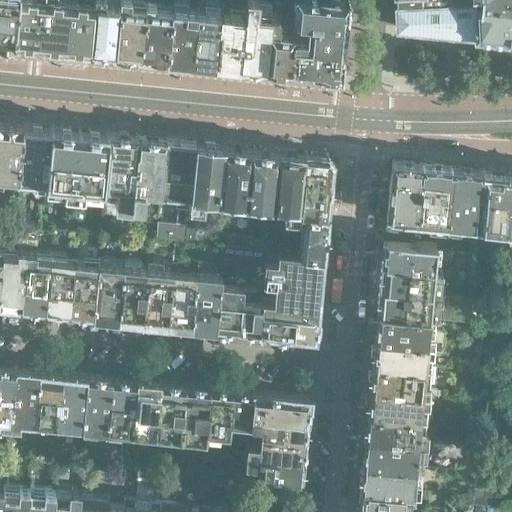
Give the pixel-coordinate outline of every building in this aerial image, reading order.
[(0,0),(0,38),(13,40),(16,0),(0,0)] [(38,42),(42,0),(16,0),(13,40),(38,42)] [(64,45),(68,0),(42,0),(38,42),(38,43),(64,45)] [(89,47),(93,0),(68,0),(64,45),(89,47)] [(115,51),(119,3),(104,2),(103,0),(93,0),(89,47),(115,51)] [(140,53),(145,6),(130,4),(130,0),(119,0),(119,3),(115,51),(140,53)] [(190,58),(195,11),(187,10),(188,1),(177,0),(171,0),(171,8),(166,56),(175,57),(174,61),(183,62),(184,57),(190,58)] [(264,66),(270,12),(271,3),(257,1),(257,0),(245,0),(245,9),(239,63),(264,66)] [(346,15),(347,0),(292,0),(291,15),(294,18),(307,19),(344,23),(345,23),(345,15),(346,15)] [(400,0),(401,2),(399,2),(400,26),(404,27),(404,26),(416,28),(440,30),(452,31),(452,32),(481,35),(481,34),(479,0),(400,0)] [(511,0),(479,0),(481,34),(483,35),(511,38),(511,37),(511,0)] [(166,56),(171,8),(155,7),(155,3),(146,2),(145,6),(140,53),(150,54),(150,55),(152,55),(155,59),(161,60),(165,56),(166,56)] [(215,60),(219,13),(220,7),(218,6),(218,4),(206,3),(206,4),(204,5),(203,12),(195,11),(190,58),(198,59),(198,64),(207,65),(208,60),(215,60)] [(239,63),(245,9),(230,7),(229,14),(219,13),(215,60),(223,61),(222,66),(231,67),(232,62),(239,63)] [(289,68),(291,41),(292,30),(278,29),(279,17),(276,12),(270,12),(264,66),(272,66),(272,71),(281,71),(282,67),(289,68)] [(342,46),(344,23),(307,19),(306,31),(292,30),(291,41),(342,46)] [(341,66),(342,56),(341,56),(342,46),(291,41),(289,68),(316,70),(316,71),(322,71),(322,76),(334,77),(334,72),(336,72),(338,71),(339,69),(340,69),(340,67),(341,66)] [(17,174),(22,122),(0,119),(0,177),(3,178),(3,172),(17,174)] [(45,179),(50,124),(41,124),(41,122),(32,121),(32,123),(22,122),(17,174),(16,181),(44,184),(45,179)] [(101,193),(102,191),(108,130),(98,129),(98,127),(89,126),(89,128),(70,126),(70,124),(61,123),(61,126),(50,124),(45,179),(63,181),(62,189),(101,193)] [(129,206),(130,201),(136,133),(128,132),(128,131),(126,128),(121,128),(118,130),(118,131),(108,130),(102,191),(116,193),(115,204),(129,206)] [(160,188),(165,136),(136,133),(130,201),(144,202),(146,187),(160,188)] [(188,199),(194,139),(165,136),(160,188),(160,189),(176,191),(175,197),(188,199)] [(217,194),(222,142),(213,141),(214,138),(204,137),(204,140),(194,139),(188,199),(188,204),(204,206),(206,193),(217,194)] [(271,199),(276,147),(222,142),(217,194),(271,199)] [(297,214),(298,206),(304,150),(276,147),(271,199),(283,201),(282,213),(297,214)] [(329,193),(332,158),(332,157),(327,152),(304,150),(298,206),(304,207),(327,209),(328,193),(329,193)] [(416,215),(421,161),(411,160),(401,159),(391,158),(391,159),(391,161),(389,180),(388,191),(386,210),(386,212),(385,223),(408,226),(409,215),(416,215)] [(446,218),(451,164),(421,161),(416,215),(446,218)] [(475,221),(481,167),(470,166),(461,165),(451,164),(446,218),(475,221)] [(504,231),(511,170),(481,167),(475,221),(474,233),(495,236),(496,231),(504,231)] [(12,223),(14,205),(6,204),(4,223),(12,223)] [(322,252),(327,209),(304,207),(301,238),(304,238),(303,250),(322,252)] [(184,238),(186,225),(157,222),(155,235),(184,238)] [(212,241),(214,226),(186,223),(186,225),(184,238),(212,241)] [(126,235),(127,225),(115,224),(114,234),(126,235)] [(20,305),(27,237),(18,236),(16,252),(2,250),(0,266),(0,302),(4,303),(4,306),(12,307),(12,304),(20,305)] [(433,265),(435,241),(384,236),(381,260),(433,265)] [(44,307),(49,255),(35,253),(36,238),(27,237),(20,305),(28,305),(28,308),(36,309),(36,306),(44,307)] [(235,264),(237,244),(223,242),(221,263),(235,264)] [(316,313),(320,273),(322,252),(303,250),(267,247),(264,278),(272,288),(275,288),(274,298),(262,297),(261,307),(316,313)] [(68,310),(73,257),(49,255),(44,307),(68,310)] [(92,312),(97,260),(73,257),(68,310),(92,312)] [(117,315),(122,262),(97,260),(92,312),(101,313),(101,316),(108,316),(108,314),(117,315)] [(433,265),(381,260),(379,284),(444,290),(445,281),(432,280),(433,265)] [(141,317),(147,265),(122,262),(117,315),(141,317)] [(166,320),(166,319),(171,267),(147,265),(141,317),(150,318),(153,323),(157,319),(166,320)] [(190,322),(196,270),(171,267),(166,319),(190,322)] [(214,324),(219,281),(220,272),(196,270),(190,322),(199,323),(199,325),(206,326),(206,324),(214,324)] [(236,327),(240,295),(241,284),(219,281),(214,324),(236,327)] [(471,293),(444,290),(379,284),(377,308),(435,314),(469,317),(471,293)] [(258,329),(261,307),(262,297),(240,295),(236,327),(258,329)] [(319,332),(320,320),(316,319),(316,313),(261,307),(258,329),(269,330),(288,332),(314,334),(314,332),(319,332)] [(433,329),(435,314),(377,308),(374,333),(441,340),(442,330),(433,329)] [(424,363),(426,348),(440,349),(441,340),(374,333),(372,358),(424,363)] [(434,364),(424,363),(372,358),(369,383),(427,389),(428,379),(433,380),(434,364)] [(0,431),(8,433),(15,364),(0,362),(0,415),(1,416),(0,421),(0,431)] [(33,419),(38,367),(15,364),(8,433),(17,434),(18,418),(33,419)] [(57,422),(62,369),(38,367),(33,419),(57,422)] [(81,424),(86,372),(62,369),(57,422),(81,424)] [(105,426),(111,374),(86,372),(81,424),(105,426)] [(154,431),(160,379),(160,378),(151,378),(148,373),(144,377),(135,376),(135,377),(130,429),(154,431)] [(130,429),(135,377),(111,374),(105,426),(130,429)] [(179,434),(184,381),(160,379),(154,431),(179,434)] [(204,427),(209,384),(184,381),(179,434),(203,436),(204,427)] [(431,399),(426,399),(427,389),(369,383),(367,408),(420,414),(430,415),(431,399)] [(228,417),(232,386),(209,384),(204,427),(227,430),(228,417)] [(250,419),(251,410),(253,388),(232,386),(228,417),(250,419)] [(311,409),(313,397),(308,396),(308,394),(282,391),(264,389),(253,388),(251,410),(306,416),(307,409),(311,409)] [(418,425),(420,414),(367,408),(365,433),(425,439),(427,426),(418,425)] [(304,436),(306,416),(251,410),(250,419),(262,420),(261,431),(304,436)] [(302,456),(304,436),(261,431),(260,441),(247,440),(246,450),(302,456)] [(424,453),(425,439),(365,433),(364,433),(362,457),(420,464),(426,464),(427,453),(424,453)] [(490,471),(492,451),(492,446),(480,445),(478,470),(490,471)] [(300,476),(302,456),(246,450),(245,460),(258,461),(257,472),(300,476)] [(103,464),(104,455),(92,454),(91,463),(103,464)] [(418,476),(420,464),(362,457),(360,483),(406,488),(425,490),(427,477),(418,476)] [(156,470),(157,460),(145,459),(144,468),(156,470)] [(496,497),(499,475),(489,474),(487,496),(496,497)] [(25,511),(28,486),(28,484),(19,483),(19,485),(2,484),(2,485),(0,500),(0,511),(25,511)] [(403,511),(406,488),(360,483),(357,511),(403,511)] [(51,511),(53,491),(54,487),(45,486),(45,488),(28,486),(25,511),(51,511)] [(77,511),(79,500),(80,490),(70,489),(70,493),(53,491),(51,511),(77,511)] [(132,511),(133,505),(134,498),(124,497),(124,504),(107,502),(107,497),(93,496),(93,501),(79,500),(77,511),(132,511)] [(158,511),(159,507),(160,500),(150,499),(149,506),(133,505),(132,511),(158,511)] [(184,511),(185,510),(185,503),(176,502),(175,509),(159,507),(158,511),(184,511)]
